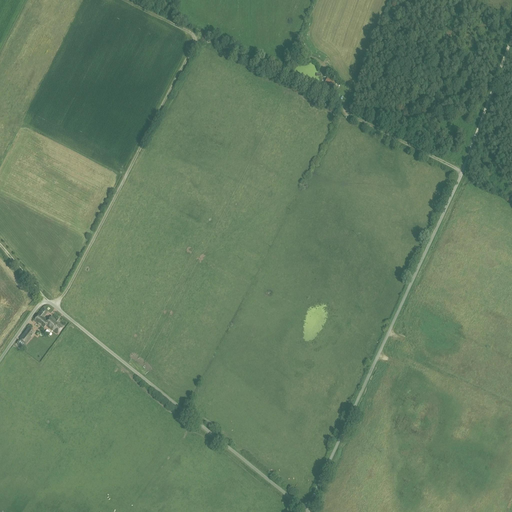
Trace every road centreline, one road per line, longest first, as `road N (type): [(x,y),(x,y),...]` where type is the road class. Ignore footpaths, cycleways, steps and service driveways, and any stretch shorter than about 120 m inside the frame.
road 1 (unclassified): [(0,360),(39,305),(54,306),(306,511)]
road 2 (track): [(125,0),(195,41),(54,306)]
road 3 (track): [(462,172),(307,511)]
road 4 (track): [(511,36),(462,172)]
road 5 (track): [(340,108),(462,172)]
